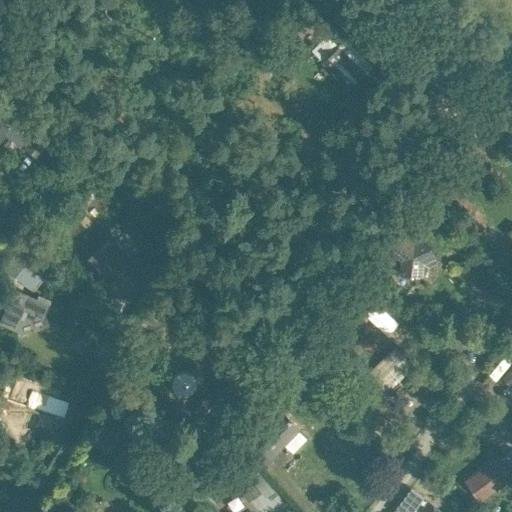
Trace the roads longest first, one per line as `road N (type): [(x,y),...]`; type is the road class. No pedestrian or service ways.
road 1 (track): [(26,511),(136,335)]
road 2 (track): [(369,511),(473,384)]
